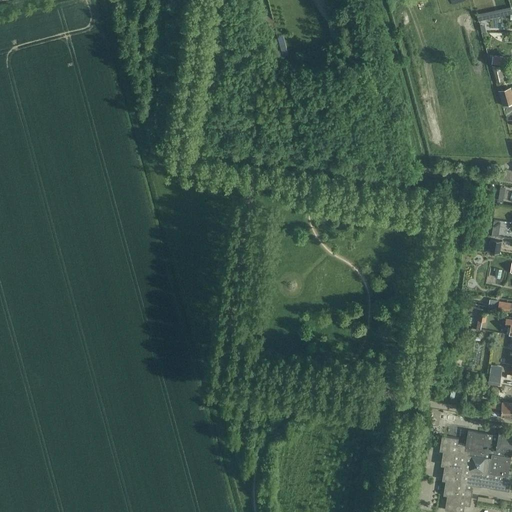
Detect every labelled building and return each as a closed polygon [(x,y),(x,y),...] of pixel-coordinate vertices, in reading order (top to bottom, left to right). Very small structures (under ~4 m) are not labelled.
[(492,6),(475,8),(476,15),(493,13),(492,6)] [(277,31),(279,48),(285,47),(283,30),(277,31)] [(503,64),(504,57),(492,55),(491,62),(503,64)] [(504,67),(493,65),(498,82),(507,79),(504,67)] [(499,91),(501,99),(511,94),(511,93),(510,87),(499,91)] [(511,94),(501,99),(503,106),(511,103),(511,94)] [(491,245),(490,252),(497,253),(499,253),(501,241),(492,239),(491,245)] [(490,299),(489,307),(498,308),(500,300),(490,299)] [(511,302),(500,300),(498,308),(510,310),(510,309),(511,309),(511,302)] [(476,327),(481,328),(482,320),(486,320),(487,314),(479,313),(476,327)] [(499,384),(501,375),(489,373),(488,382),(499,384)] [(501,409),(501,415),(511,415),(511,402),(502,401),(502,402),(491,401),(491,403),(489,403),(489,408),(501,409)] [(442,435),(439,450),(443,450),(441,465),(444,465),(442,479),(446,480),(443,494),(447,495),(445,509),(463,511),(463,509),(464,504),(466,504),(470,505),(472,493),(472,488),(466,487),(466,483),(481,485),(490,486),(490,487),(509,490),(511,476),(508,475),(511,456),(511,452),(511,451),(511,432),(499,430),(497,440),(486,439),(487,433),(468,430),(465,444),(458,443),(458,437),(442,435)]
